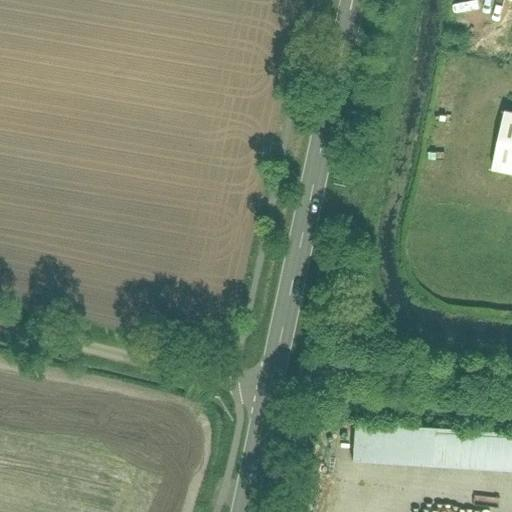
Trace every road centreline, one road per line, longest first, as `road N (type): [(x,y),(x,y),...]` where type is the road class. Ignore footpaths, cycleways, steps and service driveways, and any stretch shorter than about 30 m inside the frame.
road 1 (secondary): [(356,0),(274,383)]
road 2 (residential): [(0,322),(274,383)]
road 3 (secondary): [(274,383),(244,511)]
